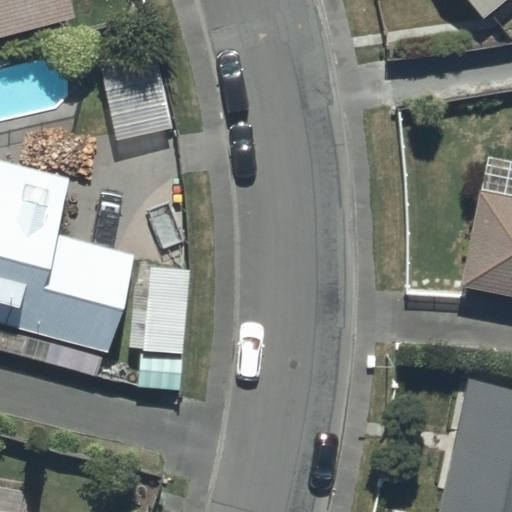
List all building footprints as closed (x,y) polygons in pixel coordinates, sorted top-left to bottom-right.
[(0,0),(0,19),(73,1),(72,0),(0,0)] [(465,0),(480,17),(501,0),(465,0)] [(0,310),(106,340),(133,243),(52,221),(66,168),(0,149),(0,310)] [(511,199),(477,193),(458,290),(511,300),(511,199)] [(511,511),(511,394),(463,384),(435,511),(511,511)] [(0,511),(32,511),(34,504),(0,497),(0,511)]
